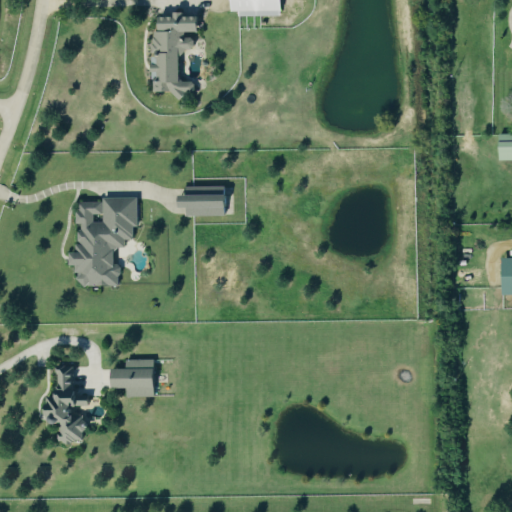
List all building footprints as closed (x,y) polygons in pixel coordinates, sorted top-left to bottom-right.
[(284,16),(283,0),(233,0),(233,11),(241,11),(241,16),(284,16)] [(155,92),(173,91),(174,96),(197,96),(196,81),(181,82),(181,51),(196,51),(196,37),(187,37),(187,32),(201,32),(200,16),(186,16),(186,12),(176,12),(176,16),(161,16),(161,31),(154,31),(155,54),(154,54),(155,92)] [(511,159),(511,133),(502,134),(501,160),(511,159)] [(189,216),(228,216),(228,186),(188,186),(188,195),(182,195),(182,208),(189,208),(189,216)] [(79,203),(80,225),(81,252),(73,253),(74,266),(80,266),(81,287),(122,285),(121,265),(116,265),(115,248),(127,248),(127,240),(135,239),(135,227),(140,226),(139,196),(104,199),(104,202),(79,203)] [(113,369),(114,389),(128,389),(128,397),(156,397),(156,359),(128,359),(128,369),(113,369)] [(75,365),(56,366),(57,396),(47,396),(48,424),(60,423),(60,443),(88,442),(86,413),(74,414),(74,407),(91,407),(90,396),(77,396),(75,365)]
